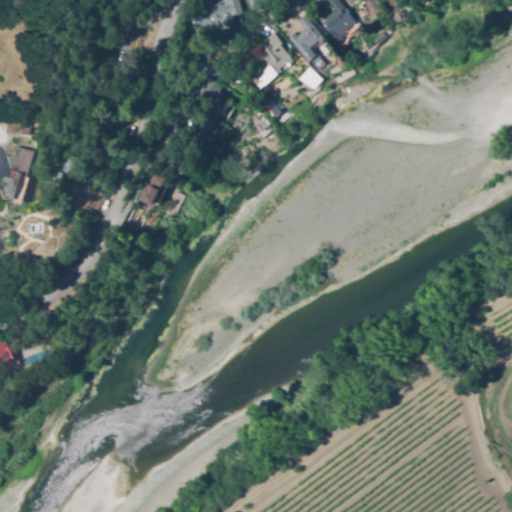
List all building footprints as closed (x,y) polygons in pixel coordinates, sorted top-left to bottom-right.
[(236,0),(241,14),(230,18),(231,22),(222,25),(220,19),(211,22),(206,9),(209,8),(208,5),(214,4),(214,5),(217,4),(216,0),(236,0)] [(277,0),(261,7),(261,9),(252,12),(247,0),(277,0)] [(329,0),(339,0),(357,22),(345,32),(347,34),(338,41),(321,21),(335,10),(328,1),(329,0)] [(310,62),(289,38),(295,33),(298,36),(306,29),(299,21),(305,16),(323,37),(311,48),(317,56),(310,62)] [(281,72),(259,89),(256,85),(260,82),(257,78),(263,73),(262,71),(266,68),(258,58),(263,54),(262,51),(272,43),(268,37),(273,32),(282,43),(281,45),(290,57),(286,60),(287,62),(282,66),(278,68),(281,72)] [(309,67),(323,79),(314,89),(298,79),(309,67)] [(221,117),(195,101),(207,80),(219,87),(215,94),(229,103),(221,117)] [(118,86),(115,105),(99,102),(103,83),(118,86)] [(110,114),(106,129),(91,125),(93,115),(95,108),(110,112),(110,114)] [(212,123),(198,147),(184,138),(198,114),(212,123)] [(26,133),(28,122),(36,123),(35,128),(36,128),(35,135),(26,133)] [(157,156),(169,136),(175,140),(177,138),(188,144),(182,154),(174,150),(171,156),(178,160),(174,167),(157,156)] [(40,151),(34,176),(38,177),(31,205),(21,202),(22,200),(0,194),(0,184),(1,181),(0,180),(0,171),(3,172),(4,166),(14,169),(20,146),(40,151)] [(139,199),(153,168),(164,173),(157,189),(160,191),(154,205),(139,199)] [(17,359),(0,366),(0,337),(9,334),(13,343),(10,344),(17,359)]
